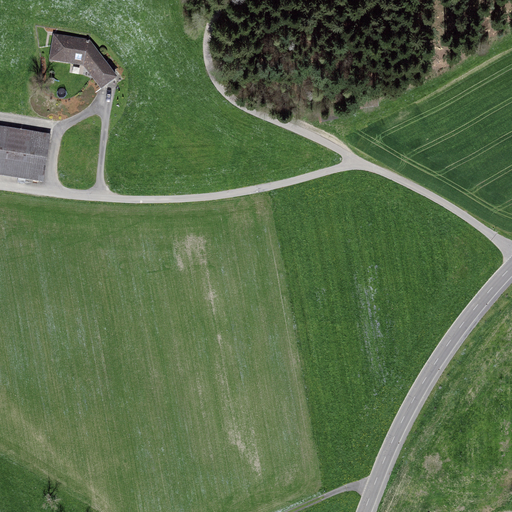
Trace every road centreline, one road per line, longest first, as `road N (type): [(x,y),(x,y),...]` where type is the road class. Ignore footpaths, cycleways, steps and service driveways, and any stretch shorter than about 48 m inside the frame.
road 1 (track): [(0,184),(154,199),(261,187),(353,160),(438,198),(511,252)]
road 2 (tertiary): [(365,511),(415,398),(511,267)]
road 3 (track): [(223,0),(209,27),(214,73),(262,115),(309,131),(353,160)]
road 4 (track): [(100,198),(107,104),(58,129),(49,191)]
